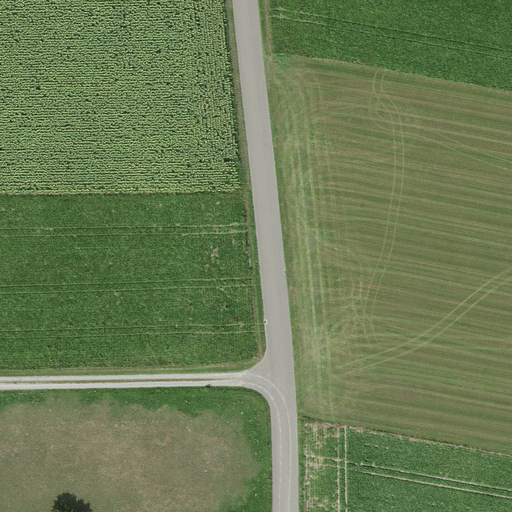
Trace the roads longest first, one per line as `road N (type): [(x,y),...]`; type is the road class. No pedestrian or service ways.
road 1 (unclassified): [(285,511),(283,377),(243,0)]
road 2 (track): [(0,384),(283,377)]
